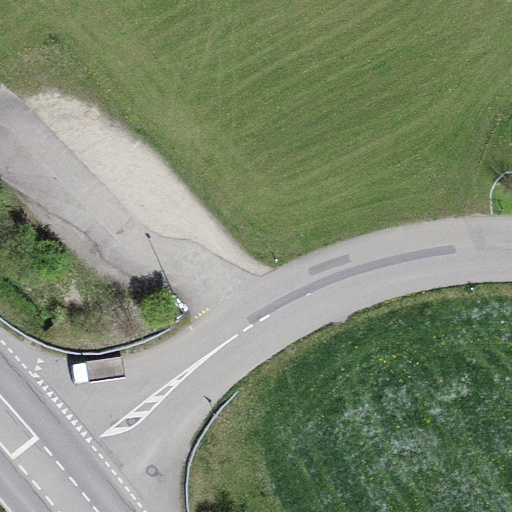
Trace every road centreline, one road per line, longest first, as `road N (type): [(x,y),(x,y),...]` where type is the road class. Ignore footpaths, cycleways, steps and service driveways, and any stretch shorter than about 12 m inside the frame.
road 1 (residential): [(0,156),(129,244),(263,312)]
road 2 (residential): [(43,464),(263,312)]
road 3 (residential): [(263,312),(341,273),(411,252),(511,245)]
